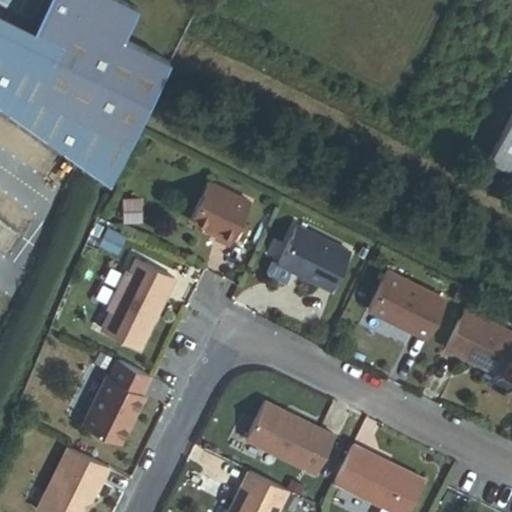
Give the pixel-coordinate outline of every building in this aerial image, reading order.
[(165,68),(118,44),(133,14),(105,0),(45,0),(28,37),(0,22),(0,108),(107,186),(165,68)] [(511,111),(488,161),(511,172),(511,111)] [(249,204),(209,183),(189,222),(205,230),(204,233),(215,239),(215,240),(228,247),(249,204)] [(133,220),(132,207),(123,207),(124,221),(133,220)] [(350,256),(298,229),(278,266),(331,293),(350,256)] [(114,255),(122,239),(106,231),(98,247),(114,255)] [(136,348),(172,279),(135,260),(126,278),(122,276),(105,310),(109,312),(100,330),(136,348)] [(388,272),(368,312),(424,340),(444,300),(388,272)] [(473,292),(460,286),(454,299),(467,305),(473,292)] [(511,332),(465,309),(445,348),(511,381),(511,332)] [(145,378),(113,363),(106,381),(102,379),(79,429),(118,447),(141,397),(137,395),(145,378)] [(330,435),(260,401),(240,439),(311,474),(330,435)] [(405,511),(420,484),(350,448),(330,487),(378,511),(405,511)] [(92,492),(104,469),(65,450),(36,511),(78,511),(89,491),(92,492)] [(274,511),(285,492),(245,473),(226,511),(274,511)] [(285,491),(298,497),(302,487),(290,481),(285,491)] [(82,511),(92,492),(89,491),(78,511),(82,511)] [(459,502),(445,495),(441,503),(455,510),(459,502)]
